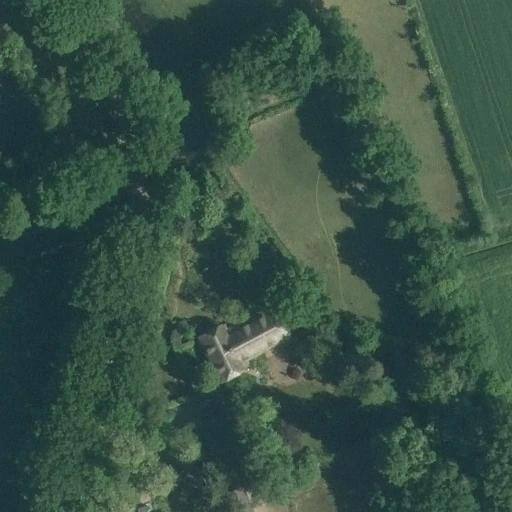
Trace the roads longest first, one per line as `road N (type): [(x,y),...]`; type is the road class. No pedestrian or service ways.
road 1 (unclassified): [(65,511),(136,232),(131,144)]
road 2 (unclassified): [(131,144),(117,95),(60,0)]
road 3 (unclassified): [(0,204),(131,144)]
